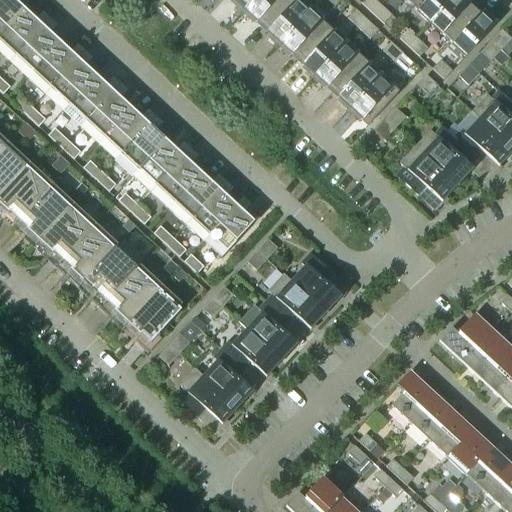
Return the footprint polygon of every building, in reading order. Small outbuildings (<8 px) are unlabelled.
[(0,37),(24,13),(13,3),(15,0),(1,0),(0,2),(0,37)] [(242,14),(255,0),(232,0),(231,1),(233,2),(231,4),(242,14)] [(264,26),(287,0),(255,0),(242,14),(253,25),(255,23),(256,24),(258,22),(264,26)] [(277,47),(309,12),(296,0),(287,0),(264,26),(269,31),(266,34),(268,35),(266,37),(277,47)] [(342,0),(324,0),(334,9),(342,0)] [(380,7),(372,0),(365,0),(361,5),(372,16),(380,7)] [(400,0),(411,10),(419,0),(400,0)] [(428,26),(451,0),(419,0),(411,10),(428,26)] [(446,42),(474,11),(469,7),(471,4),(470,3),(471,1),(470,0),(451,0),(428,26),(446,42)] [(391,18),(380,7),(372,16),(383,26),(391,18)] [(464,59),(496,24),(484,13),(483,15),(481,14),(479,16),(474,11),(446,42),(464,59)] [(299,59),(327,29),(309,12),(277,47),(288,57),(290,55),(291,57),(293,54),(299,59)] [(366,22),(355,12),(347,20),(358,31),(366,22)] [(0,55),(8,64),(49,20),(42,14),(34,22),(24,13),(0,37),(0,55)] [(26,80),(59,45),(48,36),(56,27),(49,20),(8,64),(26,80)] [(377,33),(366,22),(358,31),(369,41),(377,33)] [(312,79),(344,45),(327,29),(299,59),(304,64),(302,66),(303,68),(301,69),(312,79)] [(415,40),(404,29),(396,38),(407,48),(415,40)] [(500,52),(510,41),(500,32),(490,43),(500,52)] [(418,59),(426,50),(415,40),(407,48),(418,59)] [(489,64),(500,52),(490,43),(479,55),(489,64)] [(401,54),(390,44),(382,53),(393,63),(401,54)] [(44,96),(84,53),(77,46),(69,55),(59,45),(26,80),(44,96)] [(334,92),(362,61),(344,45),(312,79),(323,90),(325,88),(326,89),(329,87),(334,92)] [(61,113),(94,78),(84,68),(91,60),(84,53),(44,96),(61,113)] [(413,65),(401,54),(393,63),(405,74),(413,65)] [(347,112),(380,77),(362,61),(334,92),(339,97),(337,99),(338,100),(337,102),(347,112)] [(450,73),(439,62),(431,71),(442,82),(450,73)] [(466,86),(476,75),(468,67),(457,78),(466,86)] [(370,125),(398,94),(380,77),(347,112),(359,122),(360,121),(362,122),(364,119),(370,125)] [(437,88),(426,77),(417,87),(428,98),(437,88)] [(79,129),(119,86),(112,79),(104,87),(94,78),(61,113),(79,129)] [(9,90),(0,81),(0,95),(2,97),(9,90)] [(97,146),(129,110),(119,101),(127,92),(119,86),(79,129),(97,146)] [(511,106),(498,94),(490,101),(487,98),(471,115),(479,122),(511,152),(511,150),(511,106)] [(31,110),(18,98),(11,106),(24,118),(31,110)] [(44,122),(31,110),(24,118),(37,130),(44,122)] [(114,162),(155,118),(147,112),(140,120),(129,110),(97,146),(114,162)] [(394,131),(404,119),(395,110),(384,122),(394,131)] [(132,178),(164,143),(154,133),(162,125),(155,118),(114,162),(132,178)] [(394,131),(384,122),(374,133),(384,142),(394,131)] [(511,152),(479,122),(465,136),(461,132),(454,140),(479,164),(485,157),(494,165),(498,161),(501,163),(511,152)] [(463,172),(473,161),(478,165),(479,164),(454,140),(441,129),(434,137),(430,133),(415,150),(455,187),(466,175),(463,172)] [(66,143),(53,131),(46,138),(59,150),(66,143)] [(79,155),(66,143),(59,150),(72,162),(79,155)] [(149,194),(190,151),(183,144),(175,153),(164,143),(132,178),(149,194)] [(0,196),(25,169),(3,149),(0,152),(0,196)] [(455,187),(415,150),(400,166),(403,169),(395,178),(416,197),(420,201),(428,193),(437,201),(441,196),(444,199),(455,187)] [(167,211),(200,176),(189,166),(197,157),(190,151),(149,194),(167,211)] [(101,176),(88,164),(82,171),(95,183),(101,176)] [(12,228),(47,190),(25,169),(0,196),(0,209),(6,214),(2,218),(12,228)] [(114,188),(101,176),(95,183),(108,195),(114,188)] [(185,227),(225,183),(218,177),(210,185),(200,176),(167,211),(185,227)] [(202,243),(234,208),(224,199),(232,190),(225,183),(185,227),(202,243)] [(38,244),(69,210),(47,190),(12,228),(23,238),(26,234),(38,244)] [(137,208),(124,196),(117,204),(130,216),(137,208)] [(220,260),(253,225),(242,215),(250,206),(242,199),(234,208),(202,243),(220,260)] [(149,220),(137,208),(130,216),(143,228),(149,220)] [(56,269),(91,230),(69,210),(38,244),(49,255),(45,259),(56,269)] [(172,241),(159,229),(152,236),(165,248),(172,241)] [(82,285),(113,251),(91,230),(56,269),(66,278),(70,274),(82,285)] [(185,253),(172,241),(165,248),(178,260),(185,253)] [(266,261),(276,250),(266,241),(256,253),(266,261)] [(100,309),(135,271),(113,251),(82,285),(93,296),(90,300),(100,309)] [(266,261),(256,253),(245,264),(255,273),(266,261)] [(327,287),(334,279),(330,275),(309,256),(300,265),(304,269),(291,284),(284,277),(283,278),(323,315),(334,303),(331,300),(335,296),(327,287)] [(196,277),(202,269),(189,257),(183,265),(196,277)] [(126,326),(157,292),(135,271),(100,309),(110,319),(114,315),(126,326)] [(323,315),(283,278),(268,294),(271,297),(264,304),(289,328),(296,320),(305,328),(309,324),(312,326),(323,315)] [(222,309),(232,298),(222,289),(212,300),(222,309)] [(145,351),(180,313),(157,292),(126,326),(137,336),(134,341),(145,351)] [(511,314),(511,302),(506,297),(499,305),(511,316),(511,314)] [(211,320),(222,309),(212,300),(201,311),(211,320)] [(282,335),(289,328),(264,304),(258,312),(254,309),(239,325),(279,362),(290,350),(287,348),(291,343),(282,335)] [(463,367),(493,335),(474,318),(457,336),(450,330),(438,344),(463,367)] [(279,362),(239,325),(239,326),(246,332),(232,347),(228,343),(220,352),(245,375),(252,368),(261,376),(265,371),(268,374),(279,362)] [(482,385),(511,353),(493,335),(463,367),(482,385)] [(178,357),(188,345),(178,336),(168,348),(178,357)] [(167,368),(178,357),(168,348),(157,359),(167,368)] [(238,382),(245,375),(220,352),(212,361),(216,365),(203,379),(196,372),(195,373),(235,410),(246,398),(243,395),(247,390),(238,382)] [(500,402),(511,389),(511,352),(511,353),(482,385),(500,402)] [(235,410),(195,373),(180,389),(183,392),(175,400),(196,420),(200,424),(208,415),(217,423),(221,419),(224,421),(235,410)] [(409,426),(439,394),(428,384),(423,389),(409,376),(397,388),(403,394),(390,409),(409,426)] [(511,412),(511,389),(500,402),(511,412)] [(427,444),(453,416),(445,409),(450,404),(439,394),(409,426),(427,444)] [(446,461),(476,429),(465,418),(460,423),(453,416),(427,444),(446,461)] [(464,478),(490,450),(482,443),(487,439),(476,429),(446,461),(464,478)] [(375,447),(364,436),(357,444),(368,454),(375,447)] [(366,459),(353,448),(346,455),(359,467),(366,459)] [(483,495),(511,463),(511,462),(502,453),(497,457),(490,450),(464,478),(483,495)] [(402,471),(392,461),(385,469),(395,479),(402,471)] [(500,511),(501,511),(511,500),(511,463),(483,495),(500,511)] [(412,480),(402,471),(395,479),(405,488),(412,480)] [(391,483),(390,482),(380,473),(373,480),(384,490),(391,483)] [(287,511),(329,511),(340,501),(321,483),(303,502),(297,496),(285,509),(287,511)] [(402,493),(391,483),(384,490),(395,501),(402,493)] [(430,511),(432,511),(439,505),(429,496),(421,503),(430,511)] [(511,511),(511,500),(501,511),(511,511)] [(352,511),(340,501),(329,511),(352,511)]
